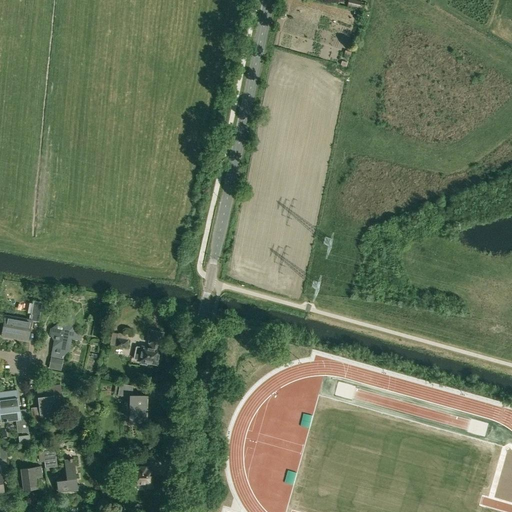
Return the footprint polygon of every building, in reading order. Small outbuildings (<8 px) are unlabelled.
[(354,0),(348,0),(347,6),(360,9),(361,2),(354,0)] [(336,67),(334,73),(342,76),(344,69),(336,67)] [(27,340),(31,320),(39,321),(42,302),(34,301),(33,303),(30,303),(29,313),(31,313),(31,314),(32,314),(30,314),(29,320),(6,316),(3,333),(20,336),(19,339),(27,340)] [(51,328),(50,334),(54,341),(51,357),(59,358),(69,352),(71,338),(81,340),(81,336),(74,325),(75,318),(73,314),(68,313),(63,317),(62,322),(60,322),(51,328)] [(133,358),(140,360),(139,360),(141,361),(141,363),(146,365),(147,362),(157,364),(160,349),(159,349),(160,344),(162,332),(151,330),(149,342),(149,344),(150,345),(150,347),(142,346),(142,347),(136,346),(133,358)] [(127,349),(128,339),(129,335),(118,333),(112,332),(110,344),(115,346),(127,349)] [(295,382),(295,372),(284,371),(284,382),(295,382)] [(145,420),(146,420),(147,420),(148,395),(132,394),(132,385),(120,383),(120,384),(118,394),(118,395),(127,396),(127,410),(130,410),(130,420),(137,420),(137,424),(145,424),(145,420)] [(42,427),(41,416),(56,414),(55,405),(63,404),(60,385),(37,388),(38,397),(39,407),(31,408),(33,428),(42,427)] [(0,415),(1,422),(20,419),(22,436),(19,436),(20,446),(30,444),(28,428),(26,409),(19,410),(17,390),(0,392),(0,415)] [(55,447),(42,448),(45,467),(57,466),(55,447)] [(74,459),(64,460),(67,479),(57,480),(58,492),(78,489),(74,459)] [(147,469),(136,469),(136,459),(120,459),(120,469),(129,469),(129,476),(133,476),(134,484),(145,484),(145,487),(151,487),(151,471),(147,471),(147,469)] [(37,488),(35,474),(42,473),(41,466),(21,469),(23,490),(37,488)]
